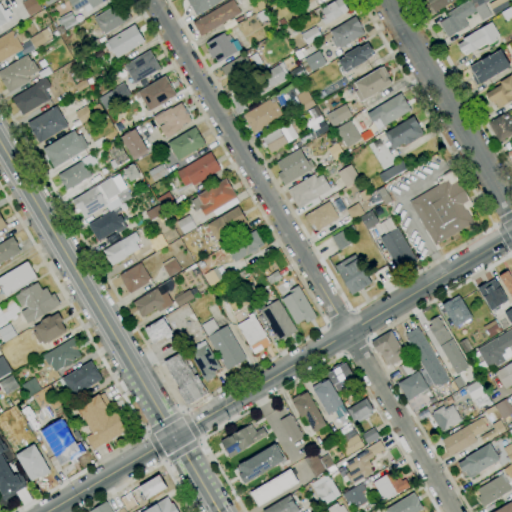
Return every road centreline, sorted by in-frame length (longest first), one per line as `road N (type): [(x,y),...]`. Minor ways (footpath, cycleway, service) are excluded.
road 1 (residential): [(455,511),(152,0)]
road 2 (secondary): [(511,236),(176,437)]
road 3 (secondary): [(176,437),(0,139)]
road 4 (residential): [(511,210),(386,0)]
road 5 (secondary): [(176,437),(49,511)]
